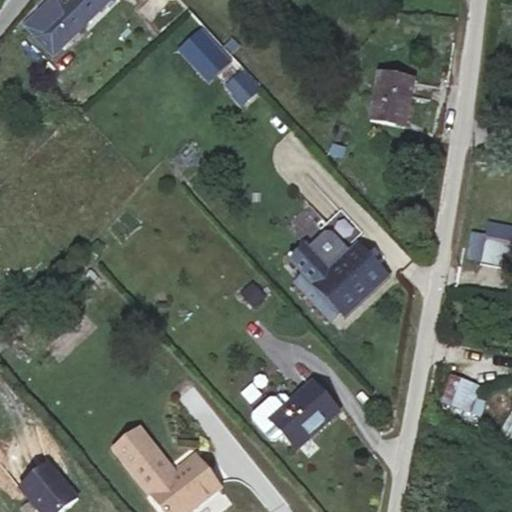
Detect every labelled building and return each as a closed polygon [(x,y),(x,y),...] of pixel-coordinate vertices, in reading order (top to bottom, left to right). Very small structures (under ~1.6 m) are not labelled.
[(110,0),(74,0),(66,9),(57,0),(55,0),(26,28),(52,56),(110,0)] [(240,68),(221,84),(238,105),(257,90),(240,68)] [(413,81),(379,75),(369,122),(394,127),(396,118),(405,120),(413,81)] [(337,309),(345,317),(389,275),(359,244),(350,253),(332,233),(326,233),(311,247),(307,243),(289,260),(304,274),(296,283),(329,317),(337,309)] [(511,261),(511,242),(487,238),(482,266),(510,271),(511,261)] [(463,410),(468,397),(472,386),(453,378),(443,403),(463,410)] [(281,434),(296,451),(338,413),(313,385),(291,404),(285,397),(279,397),(275,399),(270,399),(252,415),(252,421),(269,440),(275,441),(281,434)] [(476,400),(468,397),(463,410),(471,413),(476,400)] [(511,412),(511,413),(499,434),(511,441),(511,412)] [(188,511),(219,488),(195,457),(179,469),(182,474),(176,478),(140,431),(115,450),(162,511),(188,511)] [(48,464),(20,489),(39,511),(63,511),(78,499),(48,464)]
